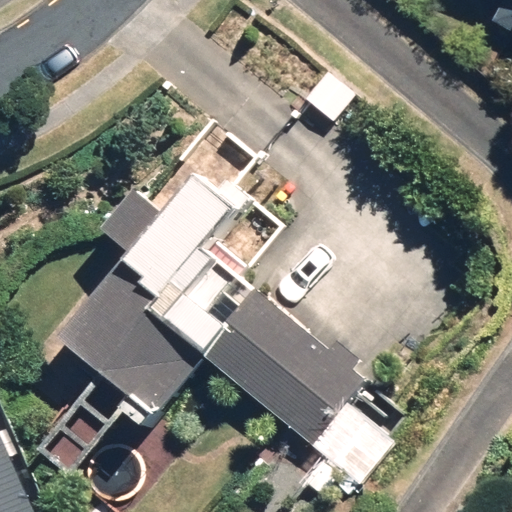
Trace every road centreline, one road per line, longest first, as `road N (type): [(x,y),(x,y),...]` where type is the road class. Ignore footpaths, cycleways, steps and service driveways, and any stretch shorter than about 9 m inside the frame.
road 1 (unknown): [(324,0),(511,151)]
road 2 (residential): [(0,66),(101,0)]
